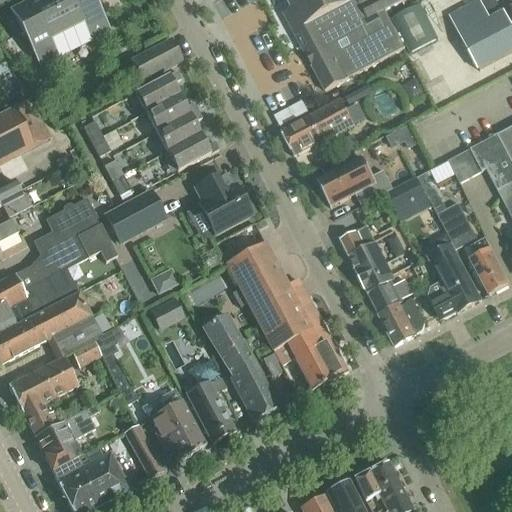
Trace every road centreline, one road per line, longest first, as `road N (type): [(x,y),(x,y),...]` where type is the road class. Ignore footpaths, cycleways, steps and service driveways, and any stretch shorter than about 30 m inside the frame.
road 1 (residential): [(388,404),(177,0)]
road 2 (residential): [(193,511),(388,404)]
road 3 (residential): [(388,404),(511,339)]
road 4 (residential): [(442,511),(388,404)]
